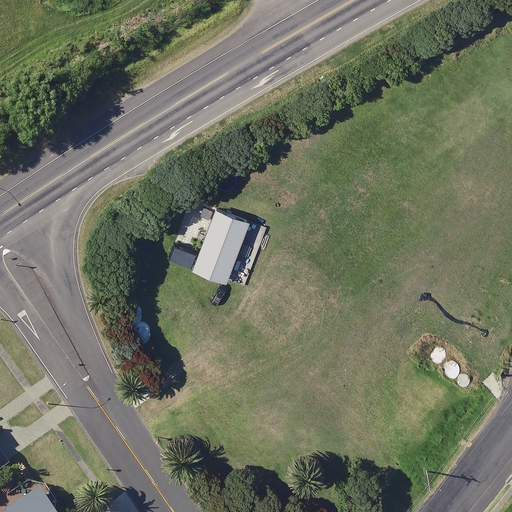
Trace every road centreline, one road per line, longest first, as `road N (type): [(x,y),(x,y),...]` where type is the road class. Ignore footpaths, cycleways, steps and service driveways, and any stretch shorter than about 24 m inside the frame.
road 1 (primary): [(0,216),(355,0)]
road 2 (residential): [(173,511),(0,245)]
